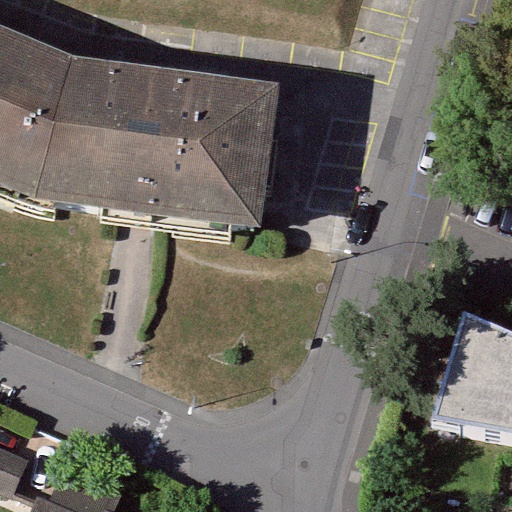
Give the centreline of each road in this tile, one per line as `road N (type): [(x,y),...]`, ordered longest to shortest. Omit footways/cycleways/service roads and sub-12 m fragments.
road 1 (residential): [(315,498),(455,0)]
road 2 (residential): [(315,498),(0,359)]
